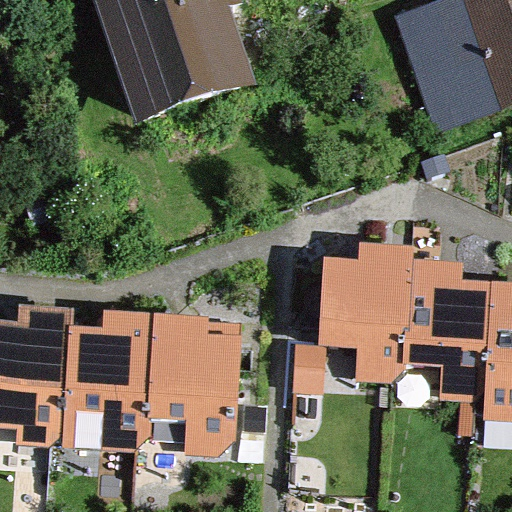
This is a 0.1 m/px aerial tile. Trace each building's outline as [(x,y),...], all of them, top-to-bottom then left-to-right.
[(232,0),(93,0),(88,2),(131,123),(238,86),(212,13),(234,5),(232,0)] [(511,106),(511,0),(449,0),(406,15),(447,130),(511,106)] [(358,272),(316,270),(311,356),(351,358),(349,389),(395,391),(399,360),(404,264),(402,250),(360,248),(358,272)] [(451,266),(404,264),(399,360),(442,362),(441,397),(474,398),(480,286),(455,284),(451,266)] [(511,287),(480,286),(474,398),(473,424),(511,425),(511,287)] [(58,335),(59,311),(14,310),(13,329),(0,329),(0,407),(13,408),(12,450),(55,451),(58,335)] [(139,415),(144,317),(98,315),(97,337),(58,335),(55,451),(137,453),(139,415)] [(200,320),(144,317),(139,415),(186,418),(184,457),(243,460),(250,346),(199,343),(200,320)]
